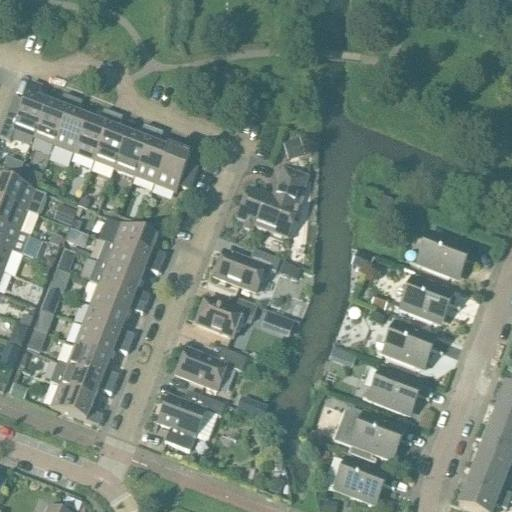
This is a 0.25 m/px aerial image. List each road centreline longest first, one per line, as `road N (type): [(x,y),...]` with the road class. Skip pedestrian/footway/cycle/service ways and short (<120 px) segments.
road 1 (residential): [(101,482),(235,149),(12,63)]
road 2 (residential): [(428,511),(433,474),(511,274)]
